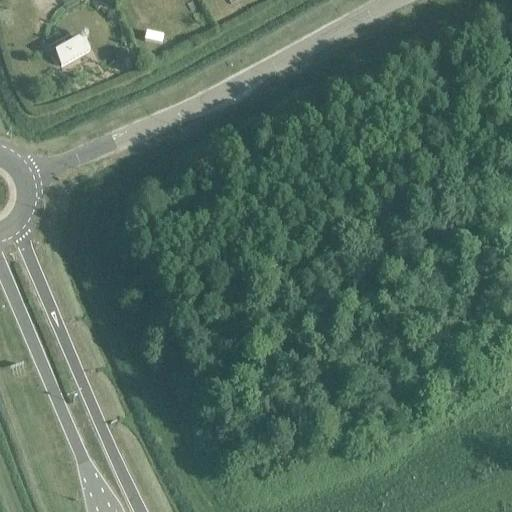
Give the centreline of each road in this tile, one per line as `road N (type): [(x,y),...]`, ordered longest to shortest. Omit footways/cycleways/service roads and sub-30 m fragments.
road 1 (unclassified): [(28,171),(198,101),(389,0)]
road 2 (unclassified): [(139,511),(17,232)]
road 3 (unclassified): [(0,279),(104,511)]
